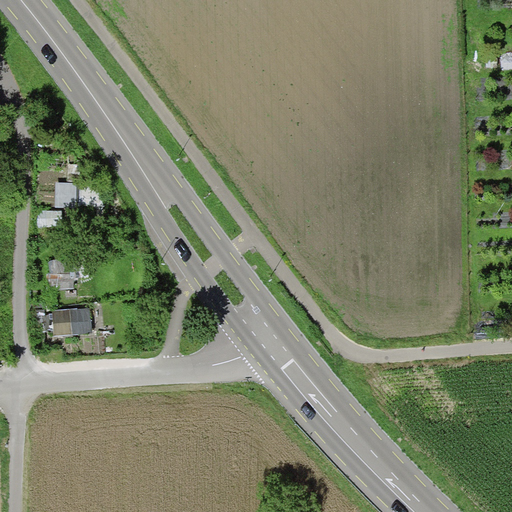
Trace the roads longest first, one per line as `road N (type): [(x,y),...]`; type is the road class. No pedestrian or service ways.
road 1 (residential): [(83,0),(355,357),(511,345)]
road 2 (secondary): [(22,0),(277,343)]
road 3 (track): [(16,511),(23,130),(8,93)]
road 4 (residential): [(277,343),(166,371),(0,388)]
road 5 (secondary): [(277,343),(435,511)]
